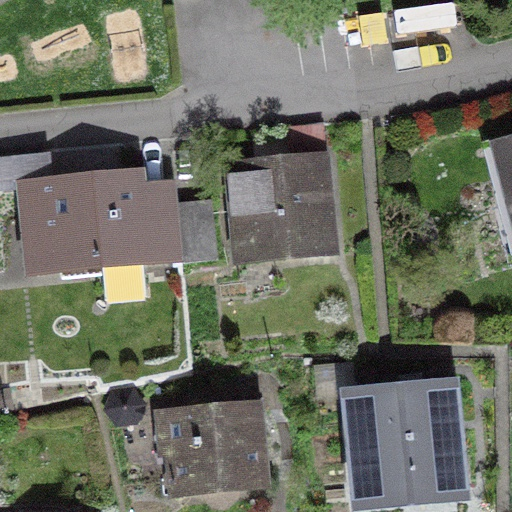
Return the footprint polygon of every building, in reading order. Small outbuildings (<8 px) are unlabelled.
[(291,126),(293,158),(322,157),(320,124),(291,126)] [(511,140),(483,147),(511,254),(511,253),(511,140)] [(293,158),(219,166),(229,270),(330,260),(322,157),(293,158)] [(137,177),(14,192),(25,277),(100,268),(104,300),(146,295),(142,260),(182,255),(177,211),(175,197),(140,201),(137,177)] [(209,207),(177,211),(182,255),(184,266),(216,262),(209,207)] [(449,386),(336,396),(346,510),(459,500),(449,386)] [(256,407),(150,412),(153,502),(260,497),(256,407)]
